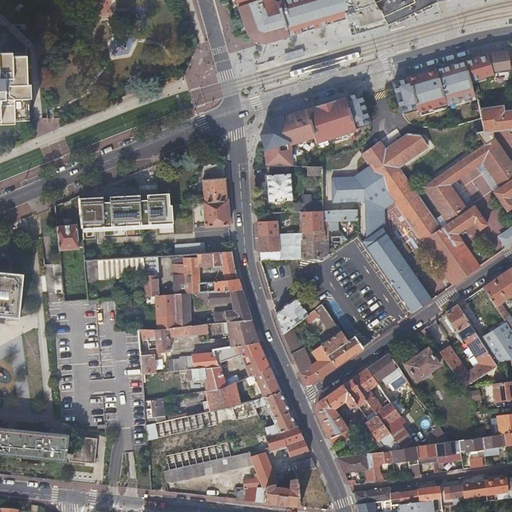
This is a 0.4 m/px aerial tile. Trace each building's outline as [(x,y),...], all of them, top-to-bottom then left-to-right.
[(381,15),(372,0),(289,0),(278,4),(273,2),(272,0),(235,0),(248,34),(251,33),(263,41),(265,44),(346,18),(351,34),(387,25),(381,15)] [(387,25),(437,1),(436,0),(372,0),(381,15),(387,25)] [(488,53),(393,83),(402,112),(417,107),(418,112),(475,94),(470,79),(493,72),(492,69),(511,66),(511,52),(511,50),(488,53)] [(0,117),(29,116),(27,53),(0,53),(0,117)] [(269,166),(291,166),(292,167),(291,144),(314,137),(316,143),(357,131),(355,126),(370,122),(361,93),(268,122),(259,133),(266,147),(267,166),(269,166)] [(511,100),(511,97),(511,96),(502,97),(503,107),(480,110),(482,116),(484,131),(477,133),(485,144),(423,187),(442,215),(448,224),(443,228),(442,228),(440,229),(435,220),(398,167),(427,147),(419,135),(416,135),(409,134),(386,150),(380,143),(363,154),(453,284),(467,275),(480,266),(457,234),(474,222),(479,229),(486,224),(474,207),(468,210),(450,184),(456,181),(477,167),(482,163),(500,188),(494,192),(507,210),(511,206),(511,203),(508,198),(511,195),(511,162),(494,138),(493,130),(511,127),(511,100)] [(226,176),(224,161),(202,163),(205,201),(228,200),(226,176)] [(477,167),(494,192),(500,188),(482,163),(477,167)] [(291,166),(269,166),(270,175),(267,175),(269,201),(293,199),(291,166)] [(309,175),(323,174),(323,167),(309,167),(309,175)] [(474,207),(456,181),(450,184),(468,210),(474,207)] [(302,212),(324,211),(324,199),(324,198),(323,195),(304,196),(305,208),(302,208),(302,212)] [(82,227),(174,221),(173,203),(171,203),(170,197),(155,198),(156,200),(149,200),(148,198),(103,201),(103,203),(96,204),(96,201),(80,202),(82,227)] [(206,225),(230,224),(229,208),(228,200),(205,201),(206,225)] [(329,221),(358,220),(358,210),(324,211),(302,212),(300,212),(301,221),(302,221),(302,232),(329,231),(329,221)] [(279,235),(279,234),(278,221),(262,221),(262,213),(257,213),(258,228),(259,237),(279,235)] [(448,224),(442,215),(435,220),(440,229),(442,228),(443,228),(448,224)] [(174,221),(82,227),(82,230),(174,224),(174,221)] [(77,223),(57,225),(59,249),(79,247),(77,223)] [(511,225),(496,237),(505,248),(511,242),(511,225)] [(324,257),(331,254),(339,248),(337,246),(329,252),(329,232),(332,232),(332,230),(329,231),(302,232),(303,258),(324,257)] [(280,251),(279,235),(259,237),(259,243),(260,252),(265,252),(280,251)] [(234,261),(233,251),(197,253),(197,254),(198,256),(184,257),(184,263),(173,264),(175,292),(191,291),(196,291),(199,291),(200,290),(199,282),(200,282),(199,265),(219,264),(220,268),(223,268),(225,279),(237,278),(234,265),(234,261)] [(198,256),(197,254),(157,256),(158,274),(159,294),(175,293),(175,292),(173,264),(184,263),(184,257),(198,256)] [(157,256),(144,257),(145,275),(158,274),(157,256)] [(144,257),(98,259),(99,278),(145,275),(144,257)] [(98,259),(85,260),(87,279),(99,278),(98,259)] [(495,306),(506,323),(511,331),(511,319),(509,314),(508,314),(500,303),(511,294),(511,266),(497,277),(483,287),(495,306)] [(0,314),(4,315),(8,316),(19,316),(23,273),(0,271),(0,314)] [(145,275),(146,295),(157,294),(159,294),(158,274),(145,275)] [(239,277),(237,278),(225,279),(215,280),(215,287),(212,287),(212,289),(210,289),(210,290),(242,287),(240,282),(239,277)] [(207,281),(200,282),(199,282),(200,290),(205,290),(208,290),(207,281)] [(246,300),(242,287),(210,290),(208,290),(205,290),(200,290),(199,291),(196,291),(197,304),(230,301),(232,309),(226,310),(227,321),(251,318),(246,300)] [(157,294),(158,328),(191,325),(190,317),(189,299),(191,299),(191,291),(175,292),(175,293),(159,294),(157,294)] [(296,297),(276,313),(283,333),(302,319),(308,314),(296,297)] [(338,327),(330,315),(322,304),(308,314),(302,319),(305,322),(308,325),(305,321),(308,319),(309,322),(318,315),(327,328),(325,329),(328,333),(338,327)] [(464,387),(468,386),(492,383),(507,381),(493,361),(479,339),(470,324),(457,305),(446,312),(457,329),(455,331),(461,341),(462,341),(464,343),(466,342),(479,364),(467,372),(449,345),(440,352),(464,387)] [(227,321),(228,326),(229,331),(224,332),(225,336),(229,336),(231,346),(258,341),(257,336),(252,321),(251,318),(227,321)] [(302,319),(283,333),(286,340),(291,352),(303,348),(298,337),(304,333),(313,345),(319,341),(308,325),(305,322),(302,319)] [(158,328),(139,329),(140,340),(148,340),(149,348),(158,347),(158,352),(171,351),(170,336),(191,334),(209,330),(214,327),(214,322),(191,325),(158,328)] [(479,339),(493,361),(511,358),(511,331),(506,323),(479,339)] [(424,328),(418,332),(423,340),(429,337),(424,328)] [(321,344),(336,366),(346,358),(356,352),(348,340),(341,331),(321,344)] [(355,335),(348,340),(356,352),(363,347),(355,335)] [(258,341),(231,346),(214,349),(215,352),(218,365),(220,364),(221,364),(220,360),(240,354),(249,376),(254,374),(270,366),(264,352),(258,341)] [(326,373),(336,366),(321,344),(313,350),(316,355),(315,355),(318,360),(311,365),(302,372),(301,370),(299,370),(302,376),(305,383),(309,384),(326,373)] [(291,352),(296,363),(306,359),(307,356),(303,348),(291,352)] [(405,364),(416,380),(439,365),(428,348),(416,356),(405,364)] [(388,353),(394,362),(401,358),(395,349),(388,353)] [(167,360),(168,371),(172,370),(186,369),(194,368),(204,367),(218,365),(215,352),(180,357),(180,358),(167,360)] [(154,353),(141,354),(142,373),(155,372),(154,353)] [(404,379),(405,378),(394,362),(388,353),(379,359),(367,368),(376,381),(383,377),(387,383),(400,374),(404,379)] [(296,363),(299,370),(301,370),(302,372),(311,365),(307,356),(306,359),(296,363)] [(205,378),(207,390),(222,388),(235,382),(239,380),(237,376),(225,381),(220,364),(218,365),(204,367),(206,378),(205,378)] [(275,379),(270,366),(254,374),(249,376),(245,377),(254,399),(262,396),(263,396),(281,391),(275,379)] [(194,368),(186,369),(188,380),(205,378),(206,378),(204,367),(194,368)] [(385,426),(400,415),(391,402),(382,407),(377,399),(369,389),(378,383),(376,381),(367,368),(359,373),(352,379),(369,403),(374,410),(377,415),(385,426)] [(347,382),(344,384),(358,406),(365,402),(367,404),(369,403),(352,379),(347,382)] [(511,380),(507,381),(492,383),(494,401),(511,398),(511,380)] [(222,388),(207,390),(211,410),(214,410),(233,406),(236,405),(240,404),(235,382),(222,388)] [(316,410),(329,437),(338,434),(347,428),(344,423),(340,417),(343,416),(339,410),(341,409),(338,404),(345,400),(351,408),(355,405),(356,407),(358,406),(344,384),(332,392),(324,397),(319,401),(316,410)] [(480,389),(470,391),(472,401),(481,400),(480,389)] [(289,410),(281,391),(263,396),(267,403),(276,424),(265,427),(266,434),(296,425),(289,410)] [(382,407),(391,402),(385,394),(377,399),(382,407)] [(144,399),(146,426),(155,423),(166,421),(163,396),(144,399)] [(267,403),(263,396),(262,396),(254,399),(253,400),(255,407),(267,403)] [(233,406),(236,420),(257,415),(255,407),(253,400),(240,404),(236,405),(233,406)] [(155,423),(158,438),(216,424),(236,420),(233,406),(214,410),(211,410),(166,421),(155,423)] [(374,410),(365,416),(369,421),(377,415),(374,410)] [(352,425),(362,418),(365,416),(362,411),(349,420),(352,425)] [(499,434),(504,433),(511,432),(511,414),(496,416),(499,434)] [(378,439),(389,432),(385,426),(377,415),(369,421),(367,422),(378,439)] [(391,435),(400,448),(416,446),(400,423),(404,421),(400,415),(385,426),(389,432),(391,435)] [(329,437),(333,446),(342,441),(343,443),(361,430),(362,418),(352,425),(347,428),(338,434),(329,437)] [(347,428),(352,425),(349,420),(344,423),(347,428)] [(69,433),(51,431),(49,431),(49,426),(45,426),(44,431),(8,427),(6,427),(7,422),(2,422),(2,427),(0,426),(0,452),(66,459),(67,453),(70,454),(70,459),(95,461),(97,437),(72,434),(70,450),(67,449),(69,433)] [(146,426),(147,440),(158,438),(155,423),(146,426)] [(297,425),(296,425),(266,434),(269,447),(269,449),(285,444),(288,455),(308,449),(297,425)] [(431,444),(435,443),(449,441),(445,435),(440,429),(430,436),(431,444)] [(483,436),(484,448),(495,446),(505,445),(504,433),(499,434),(483,436)] [(391,445),(392,449),(400,448),(391,435),(383,440),(382,443),(383,446),(385,447),(387,447),(389,446),(391,445)] [(459,440),(460,451),(473,450),(484,448),(483,436),(478,437),(459,440)] [(435,443),(436,455),(446,454),(451,453),(460,451),(459,440),(449,441),(435,443)] [(166,456),(169,470),(231,456),(227,442),(166,456)] [(416,446),(418,463),(426,462),(433,460),(437,460),(436,455),(435,443),(431,444),(416,446)] [(420,474),(418,463),(416,446),(400,448),(392,449),(391,449),(393,461),(401,460),(409,458),(412,475),(420,474)] [(373,468),(375,480),(384,479),(379,469),(378,463),(393,461),(391,449),(371,452),(373,468)] [(164,471),(166,481),(172,482),(254,464),(263,486),(275,482),(276,481),(264,451),(251,455),(250,453),(249,452),(231,456),(169,470),(164,471)] [(365,482),(375,480),(373,468),(368,468),(366,453),(338,457),(344,472),(357,470),(366,469),(367,477),(365,482)] [(453,464),(462,462),(461,453),(451,455),(453,464)] [(469,458),(471,467),(483,465),(482,457),(469,458)] [(286,473),(295,471),(315,466),(312,458),(286,463),(285,466),(286,473)] [(295,471),(297,477),(299,476),(308,474),(318,472),(315,466),(295,471)] [(508,490),(506,476),(506,475),(503,476),(503,478),(496,479),(495,479),(484,481),(486,493),(497,491),(498,499),(509,497),(508,490)] [(275,482),(263,486),(255,487),(254,500),(300,505),(299,487),(298,484),(297,479),(300,479),(299,476),(297,477),(290,479),(289,488),(287,488),(285,487),(279,486),(276,487),(275,486),(275,482)] [(244,486),(259,485),(258,478),(243,479),(244,486)] [(472,483),(462,484),(464,496),(465,503),(480,501),(479,494),(486,493),(484,481),(473,483),(472,483)] [(414,483),(415,489),(408,490),(407,490),(399,492),(400,503),(419,500),(417,489),(417,483),(414,483)] [(464,496),(462,484),(453,485),(452,485),(443,487),(445,499),(453,497),(454,504),(465,503),(464,496)] [(299,487),(300,505),(310,506),(309,485),(299,487)] [(419,500),(435,498),(441,497),(439,486),(428,487),(417,489),(419,500)] [(234,490),(233,498),(243,499),(244,487),(238,487),(237,490),(234,490)] [(356,499),(357,503),(383,501),(390,500),(390,487),(353,492),(356,499)] [(437,511),(435,498),(419,500),(400,503),(391,504),(391,510),(386,511),(437,511)] [(383,501),(384,511),(386,511),(391,510),(391,504),(390,500),(383,501)] [(357,503),(359,511),(380,511),(381,511),(384,511),(383,501),(357,503)]
